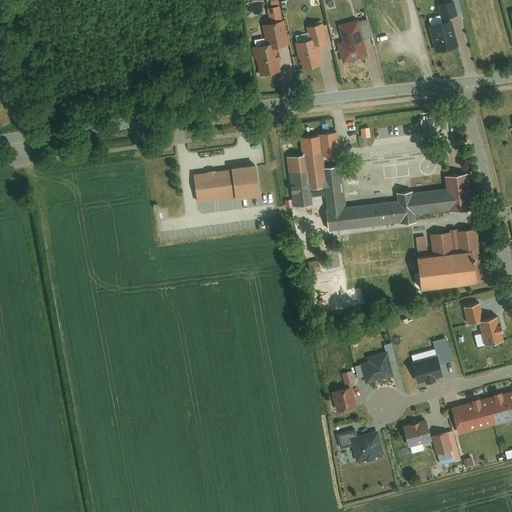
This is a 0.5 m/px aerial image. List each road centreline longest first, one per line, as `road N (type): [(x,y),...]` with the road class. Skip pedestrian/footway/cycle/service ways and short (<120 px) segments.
road 1 (secondary): [(0,138),(463,81)]
road 2 (unclassified): [(463,81),(511,278)]
road 3 (unknown): [(66,130),(48,0)]
road 4 (residential): [(511,373),(384,404)]
